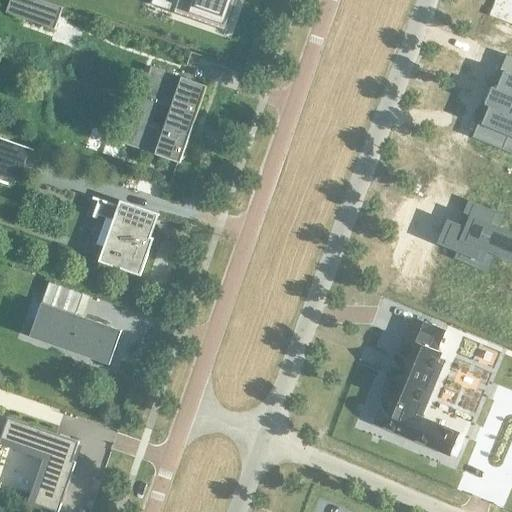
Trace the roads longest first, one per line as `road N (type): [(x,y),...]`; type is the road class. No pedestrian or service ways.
road 1 (residential): [(266,436),(429,0)]
road 2 (residential): [(330,0),(187,410)]
road 3 (residential): [(266,436),(444,511)]
